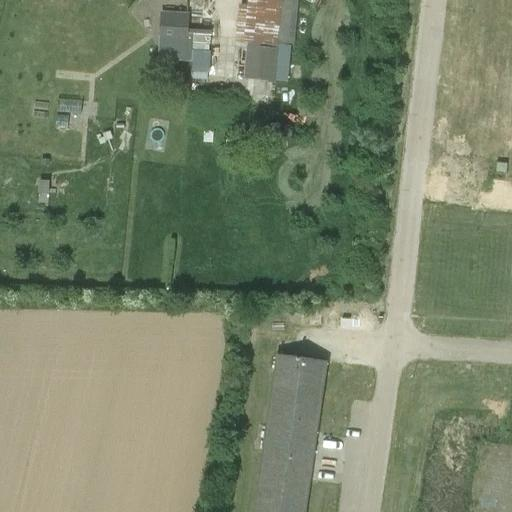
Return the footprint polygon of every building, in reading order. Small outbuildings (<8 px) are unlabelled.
[(239,4),(236,41),(277,45),(277,44),(294,45),(298,0),(246,0),(246,5),(239,4)] [(159,39),(187,41),(189,12),(161,11),(159,39)] [(247,45),(244,78),(273,81),(276,48),(247,45)] [(80,114),(81,102),(58,100),(57,112),(80,114)] [(56,117),(55,129),(67,130),(68,118),(56,117)] [(496,163),(496,171),(506,172),(506,164),(496,163)] [(39,195),(48,195),(49,182),(40,181),(39,195)] [(294,357),(277,355),(269,414),(317,421),(326,362),(294,357)] [(317,421),(269,414),(260,474),(309,481),(317,421)] [(304,511),(309,481),(260,474),(254,511),(304,511)]
